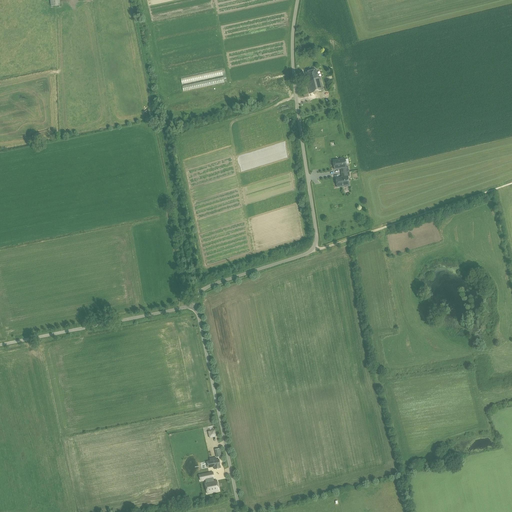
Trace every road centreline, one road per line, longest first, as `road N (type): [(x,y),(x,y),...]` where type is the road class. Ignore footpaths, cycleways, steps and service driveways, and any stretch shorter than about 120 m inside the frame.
road 1 (unclassified): [(194,305),(204,288),(304,254),(314,242),(291,63),(296,0)]
road 2 (unclassified): [(239,511),(194,305)]
road 3 (unclassified): [(0,344),(194,305)]
